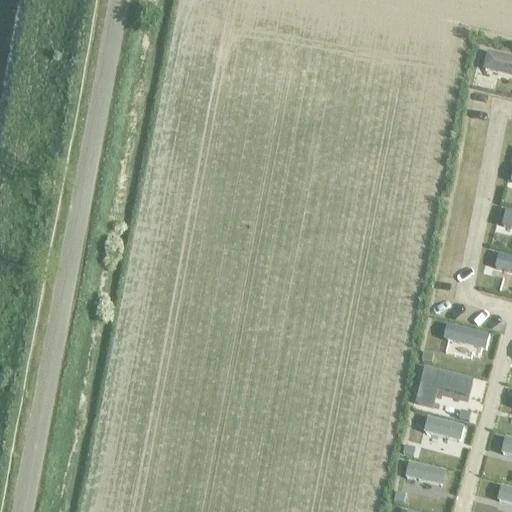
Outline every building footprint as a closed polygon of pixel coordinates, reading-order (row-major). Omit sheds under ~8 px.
[(511,81),(511,63),(487,58),(483,75),(511,81)] [(511,235),(511,216),(504,215),(500,233),(511,235)] [(511,278),(511,262),(498,259),(494,274),(511,278)] [(484,355),(488,340),(445,330),(441,345),(484,355)] [(468,403),(472,385),(423,373),(414,410),(432,414),(436,395),(468,403)] [(459,447),(462,432),(426,423),(422,438),(459,447)] [(511,462),(511,445),(503,443),(499,459),(511,462)] [(441,492),(444,477),(407,468),(403,484),(441,492)] [(511,510),(511,494),(500,492),(496,507),(511,510)]
